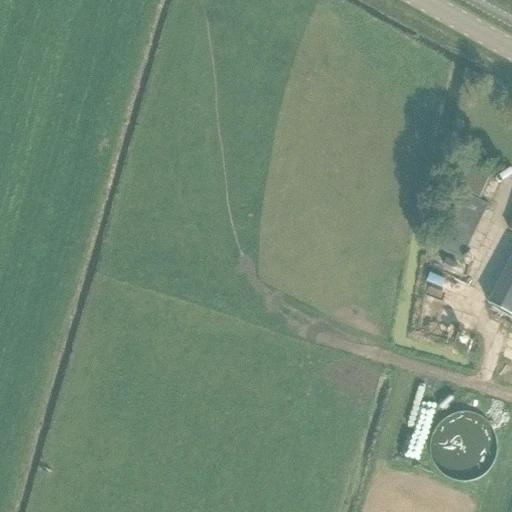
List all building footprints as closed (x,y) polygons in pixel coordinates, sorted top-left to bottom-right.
[(474,156),(480,145),(470,139),(464,150),(474,156)] [(463,259),(489,204),(477,199),(487,177),(464,168),(454,188),(461,191),(435,246),(463,259)] [(511,315),(511,258),(488,304),(511,315)] [(471,414),(465,414),(459,414),(453,416),(448,418),(443,422),(439,426),(435,431),(433,436),(431,442),(431,448),(431,453),(433,459),(435,464),(439,469),(443,473),(448,477),(453,479),(459,481),(465,481),(471,481),(476,479),(482,477),(487,473),(491,469),(494,464),(497,459),(498,453),(499,448),(498,442),(497,436),(494,431),(491,426),(487,422),(482,418),(476,416),(471,414)] [(395,459),(412,464),(419,440),(403,435),(395,459)]
